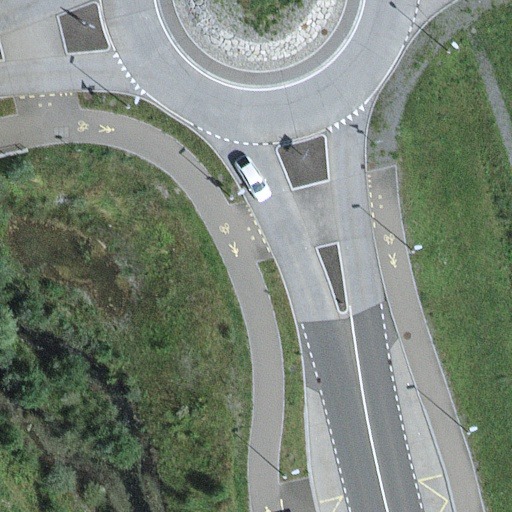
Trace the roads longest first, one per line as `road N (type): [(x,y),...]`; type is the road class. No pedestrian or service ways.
road 1 (primary): [(238,125),(344,320)]
road 2 (primary): [(344,320),(345,100)]
road 3 (primary): [(344,320),(391,511)]
road 4 (secondary): [(0,80),(143,67)]
